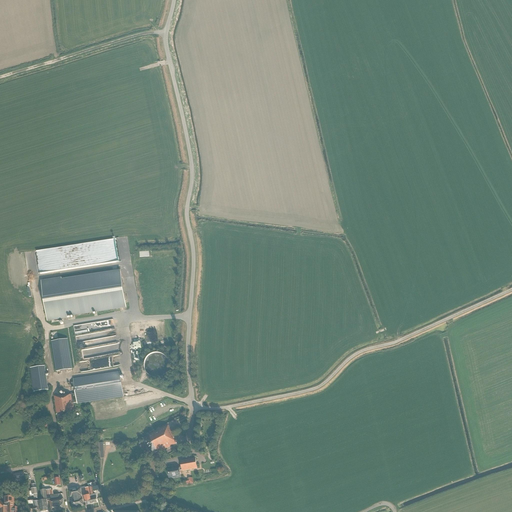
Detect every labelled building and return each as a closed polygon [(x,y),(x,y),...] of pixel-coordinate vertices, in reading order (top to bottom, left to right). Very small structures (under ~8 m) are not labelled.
[(41,282),(47,322),(67,319),(67,317),(126,308),(120,272),(61,281),(61,279),(41,282)] [(56,371),(72,369),(68,339),(52,342),(56,371)] [(34,391),(49,390),(45,366),(31,367),(34,391)] [(75,387),(76,394),(67,396),(67,394),(54,396),(57,414),(58,414),(59,420),(75,418),(75,412),(74,413),(74,410),(73,403),(77,403),(77,404),(124,397),(120,372),(73,379),(74,382),(75,387)] [(175,438),(168,425),(143,439),(152,455),(159,451),(159,452),(177,443),(174,438),(175,438)] [(180,471),(182,470),(182,471),(197,468),(196,458),(180,461),(182,468),(180,468),(179,468),(167,470),(169,478),(173,478),(181,477),(180,471)] [(89,488),(92,504),(98,503),(96,494),(93,495),(92,488),(89,488)] [(44,511),(49,511),(47,500),(48,500),(47,496),(50,496),(54,495),(53,490),(51,491),(51,489),(47,490),(47,491),(46,491),(46,490),(41,491),(43,501),(40,501),(41,511),(44,511)] [(81,495),(82,495),(81,491),(81,489),(69,491),(70,494),(71,497),(72,497),(73,501),(72,501),(73,508),(84,506),(83,499),(82,499),(81,495)] [(50,501),(51,506),(64,504),(63,499),(60,499),(59,494),(54,495),(50,496),(51,501),(50,501)] [(5,503),(8,505),(7,511),(18,511),(18,507),(15,507),(15,496),(5,496),(5,503)] [(30,511),(40,511),(39,501),(34,502),(34,501),(29,501),(29,505),(30,511)]
